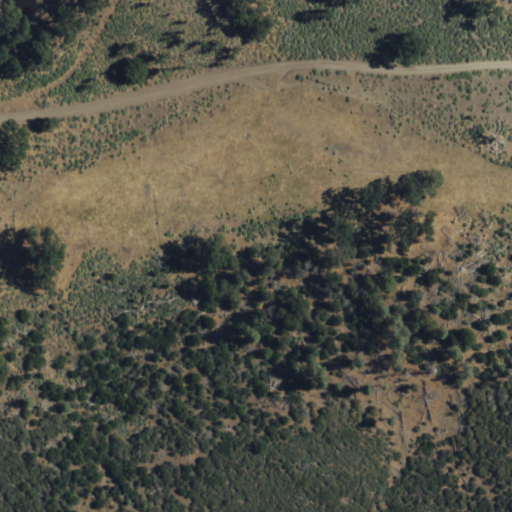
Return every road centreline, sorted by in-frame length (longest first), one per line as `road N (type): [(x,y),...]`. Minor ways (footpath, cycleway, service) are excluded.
road 1 (track): [(511,166),(340,87),(283,84),(196,102),(0,193)]
road 2 (residential): [(0,123),(226,68),(511,61)]
